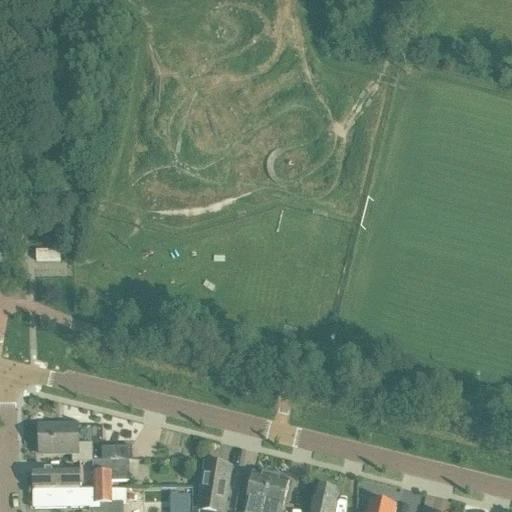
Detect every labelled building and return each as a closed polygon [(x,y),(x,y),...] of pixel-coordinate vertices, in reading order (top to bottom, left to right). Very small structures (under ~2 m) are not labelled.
[(36,262),(61,262),(60,252),(36,253),(36,262)] [(55,426),(41,427),(41,455),(73,454),(73,462),(92,462),(92,445),(92,430),(76,430),(76,429),(56,429),(55,426)] [(102,462),(133,462),(132,449),(102,449),(102,462)] [(102,463),(92,463),(92,464),(93,464),(94,491),(94,493),(112,493),(112,484),(130,483),(129,462),(133,462),(102,462),(102,463)] [(193,509),(193,511),(224,511),(226,501),(232,468),(204,463),(199,497),(197,510),(193,509)] [(34,471),(34,490),(66,490),(66,492),(80,492),(80,470),(34,471)] [(263,511),(271,478),(252,474),(243,511),(263,511)] [(289,482),(271,478),(263,511),(282,511),(283,511),(289,482)] [(66,490),(34,490),(35,508),(89,507),(99,507),(99,505),(112,505),(112,493),(94,493),(94,491),(80,492),(66,492),(66,490)] [(333,511),(338,495),(316,490),(310,511),(333,511)] [(395,511),(396,508),(370,502),(367,511),(395,511)]
